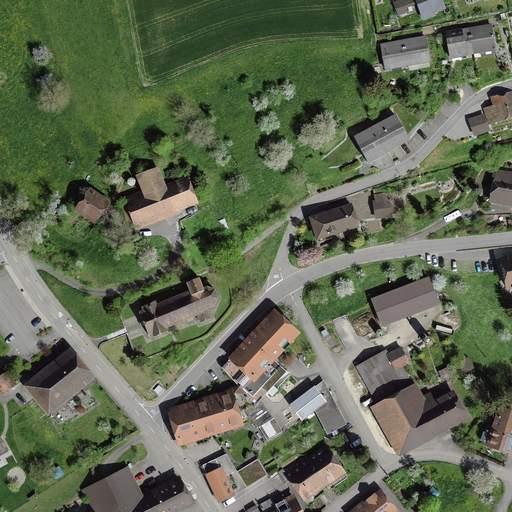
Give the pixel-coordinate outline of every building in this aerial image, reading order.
[(402,0),(393,4),(398,16),(406,13),(404,8),(417,3),(421,15),(431,11),(431,13),(443,8),(439,0),(402,0)] [(490,26),(468,30),(473,54),(472,50),(479,49),(481,57),(495,54),(490,26)] [(473,54),(468,30),(446,34),(451,58),(451,57),(451,54),(472,50),(472,54),(473,54)] [(428,62),(424,38),(402,42),(407,66),(406,62),(427,58),(428,62)] [(407,66),(402,42),(380,46),(385,70),(385,66),(406,62),(406,66),(407,66)] [(511,91),(493,97),(495,106),(483,109),(484,112),(485,112),(489,124),(511,118),(511,91)] [(394,116),(353,138),(365,160),(402,140),(404,144),(408,141),(394,116)] [(483,116),(468,121),(473,135),(488,130),(483,116)] [(135,224),(194,202),(193,199),(196,198),(194,194),(191,195),(185,180),(164,188),(157,170),(137,177),(144,196),(120,205),(127,223),(133,220),(135,225),(136,225),(135,224)] [(511,174),(496,172),(489,200),(511,205),(511,204),(511,174)] [(96,220),(106,206),(87,192),(77,207),(96,220)] [(399,192),(374,196),(375,203),(373,203),(375,218),(390,216),(390,214),(397,213),(396,208),(402,207),(399,192)] [(351,206),(311,219),(317,239),(357,226),(351,206)] [(511,258),(500,261),(506,288),(511,286),(511,258)] [(153,337),(166,332),(165,328),(196,315),(200,323),(210,319),(206,309),(213,306),(217,298),(214,291),(206,288),(202,289),(198,279),(186,284),(189,292),(155,305),(154,302),(141,307),(142,311),(140,312),(140,311),(138,312),(139,314),(147,334),(147,336),(150,335),(149,335),(152,334),(153,337)] [(428,279),(371,300),(381,326),(438,304),(428,279)] [(442,315),(444,321),(455,318),(453,312),(442,315)] [(255,405),(280,379),(286,372),(271,358),(295,332),(275,314),(223,369),(221,368),(237,387),(238,387),(255,405)] [(356,368),(403,450),(465,418),(452,394),(434,404),(429,394),(422,398),(416,386),(412,388),(400,366),(408,362),(400,349),(387,356),(385,352),(356,368)] [(71,351),(27,387),(48,413),(92,377),(71,351)] [(463,373),(472,368),(467,359),(458,364),(463,373)] [(5,373),(0,377),(0,388),(3,393),(13,384),(5,373)] [(178,443),(179,446),(180,446),(179,441),(238,422),(232,402),(240,400),(237,388),(238,387),(237,387),(228,390),(230,395),(169,414),(178,443)] [(301,414),(303,417),(323,402),(314,389),(291,406),(299,416),(301,414)] [(247,411),(266,439),(281,429),(263,401),(247,411)] [(511,441),(511,442),(511,439),(511,406),(504,404),(502,410),(500,409),(489,446),(511,453),(511,441)] [(282,471),(278,474),(283,482),(288,478),(304,501),(303,499),(339,474),(323,450),(308,460),(306,458),(287,471),(286,470),(284,472),(282,471)] [(233,496),(232,495),(267,474),(257,458),(237,470),(225,452),(200,465),(207,476),(206,476),(220,503),(233,496)] [(166,511),(190,500),(180,482),(148,498),(144,491),(138,494),(126,469),(86,489),(97,511),(166,511)] [(386,511),(391,508),(379,493),(355,511),(386,511)] [(262,511),(300,511),(297,505),(296,505),(291,496),(278,503),(282,511),(277,511),(271,500),(259,506),(262,511)] [(426,503),(422,498),(414,503),(419,509),(426,503)]
